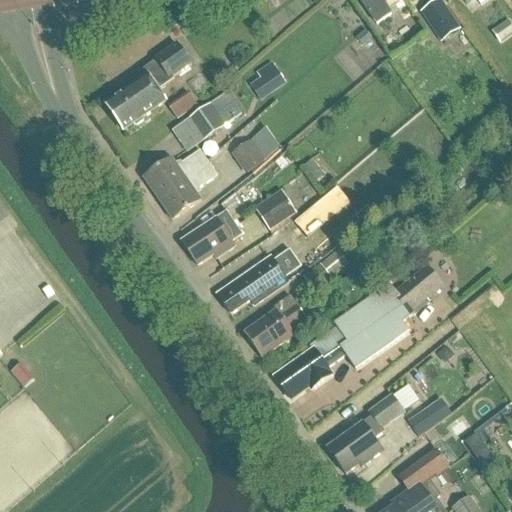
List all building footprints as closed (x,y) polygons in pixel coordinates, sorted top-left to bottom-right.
[(462,33),(442,3),(425,15),(439,34),(445,30),(452,40),(462,33)] [(365,35),(358,41),(363,47),(370,41),(365,35)] [(106,108),(107,109),(125,135),(135,128),(139,130),(144,126),(144,122),(167,106),(159,95),(175,83),(174,81),(192,68),(177,48),(156,62),(157,64),(143,73),(148,79),(106,108)] [(272,68),(259,77),(262,82),(271,96),(285,87),(272,68)] [(190,121),(205,143),(225,129),(210,107),(190,121)] [(234,155),(247,175),(264,165),(252,144),(234,155)] [(144,181),(159,202),(186,183),(207,164),(200,154),(180,168),(181,169),(178,171),(172,162),(144,181)] [(312,162),(303,169),(316,185),(325,178),(312,162)] [(159,202),(174,223),(200,204),(195,195),(217,179),(207,164),(186,183),(159,202)] [(338,192),(313,212),(326,227),(350,207),(338,192)] [(296,217),(282,195),(255,213),(270,234),(296,217)] [(368,210),(356,220),(364,230),(376,219),(368,210)] [(232,245),(243,238),(227,215),(182,245),(198,269),(214,258),(216,262),(235,250),(232,245)] [(337,252),(302,279),(313,293),(348,266),(337,252)] [(221,303),(232,318),(251,304),(255,309),(268,300),(267,299),(286,286),(285,286),(295,279),(283,262),(274,269),(273,268),(255,281),(250,275),(224,293),(228,298),(221,303)] [(390,289),(336,329),(338,332),(310,351),(313,355),(275,381),(291,404),(293,403),(293,402),(309,391),(312,394),(332,379),(322,365),(341,352),(356,373),(409,337),(401,327),(413,318),(409,313),(441,288),(428,273),(396,297),(390,289)] [(367,298),(353,277),(332,291),(346,312),(367,298)] [(298,309),(282,320),(278,313),(245,336),(264,363),(296,341),(292,335),(308,324),(298,309)] [(447,350),(437,358),(442,363),(449,364),(454,359),(447,350)] [(21,367),(11,375),(25,391),(35,382),(21,367)] [(382,432),(404,416),(392,400),(370,416),(373,420),(329,452),(329,451),(327,452),(346,479),(347,478),(360,469),(362,471),(384,455),(383,454),(383,455),(375,443),(385,436),(382,432)] [(408,426),(419,441),(436,430),(425,415),(408,426)] [(476,440),(467,447),(482,467),(492,460),(476,440)] [(393,511),(442,511),(436,503),(440,500),(428,484),(435,479),(436,481),(449,472),(436,454),(399,480),(409,496),(392,507),(395,511),(393,511)] [(477,511),(469,499),(450,511),(477,511)]
